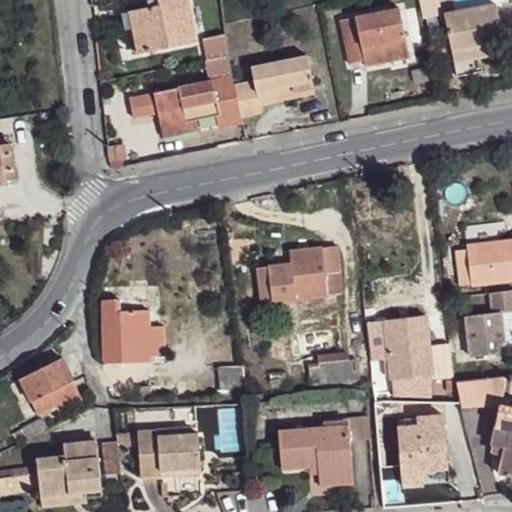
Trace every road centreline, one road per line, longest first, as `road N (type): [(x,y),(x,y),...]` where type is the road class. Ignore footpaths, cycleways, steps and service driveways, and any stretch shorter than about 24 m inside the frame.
road 1 (residential): [(107,215),(143,196),(247,170),(511,118)]
road 2 (residential): [(73,0),(94,188),(107,215)]
road 3 (residential): [(0,356),(39,326),(107,215)]
